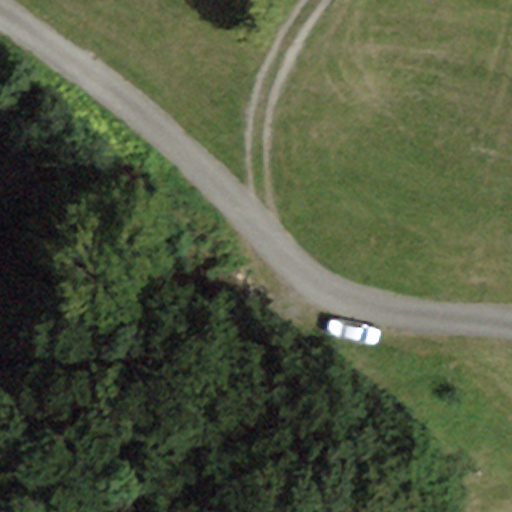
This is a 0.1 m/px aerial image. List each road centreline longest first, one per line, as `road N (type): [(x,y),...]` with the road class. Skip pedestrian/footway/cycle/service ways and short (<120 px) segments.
road 1 (track): [(0,17),(158,125),(314,280),(358,307),(511,326)]
road 2 (track): [(313,0),(274,63),(260,111),(260,221)]
